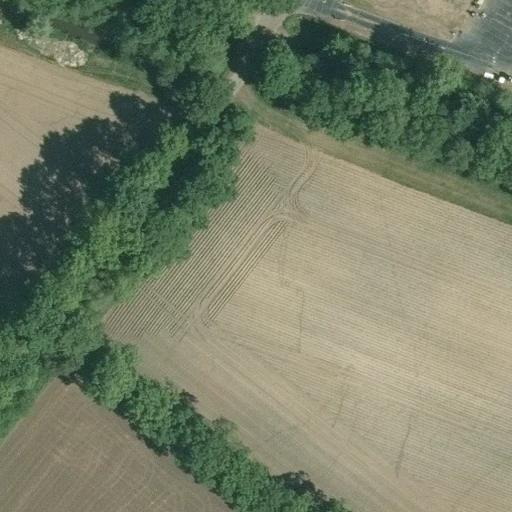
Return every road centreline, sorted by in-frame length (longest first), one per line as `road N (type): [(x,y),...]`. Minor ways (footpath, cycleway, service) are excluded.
road 1 (unclassified): [(268,43),(0,406)]
road 2 (track): [(511,135),(268,43)]
